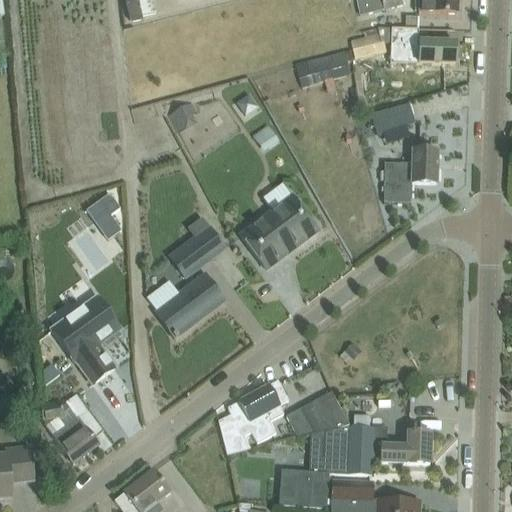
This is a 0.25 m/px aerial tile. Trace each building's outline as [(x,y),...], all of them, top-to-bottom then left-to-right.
[(420,15),(457,17),(457,0),(421,0),(421,1),(415,0),(414,15),(420,15)] [(405,18),(404,29),(417,30),(417,18),(405,18)] [(398,30),(377,29),(378,35),(380,44),(385,45),(391,45),(390,64),(403,65),(435,66),(455,67),(456,45),(417,43),(418,31),(398,30)] [(378,35),(350,41),(355,60),(355,62),(387,55),(385,45),(380,44),(378,35)] [(343,53),(295,66),(301,90),(323,84),(332,82),(349,77),(346,64),(353,62),(350,53),(343,54),(343,53)] [(409,106),(371,116),(376,136),(414,125),(409,106)] [(167,117),(178,135),(196,125),(191,117),(185,107),(167,117)] [(297,123),(315,116),(312,108),(294,115),(297,123)] [(278,144),(266,127),(250,139),(254,143),(259,139),(268,151),(278,144)] [(384,164),(383,205),(411,206),(411,186),(436,187),(437,153),(417,153),(410,152),(410,164),(384,164)] [(109,196),(86,212),(96,227),(119,210),(109,196)] [(240,237),(264,270),(265,272),(297,249),(318,233),(292,199),(240,237)] [(168,258),(173,264),(185,280),(224,250),(201,220),(187,230),(194,238),(168,258)] [(155,315),(175,342),(178,340),(177,338),(196,324),(193,321),(207,311),(209,314),(223,303),(204,278),(155,315)] [(117,371),(98,346),(117,332),(96,302),(53,333),(93,389),(117,371)] [(67,358),(54,365),(62,378),(74,370),(67,358)] [(298,395),(336,380),(329,363),(291,377),(298,395)] [(52,367),(42,374),(45,389),(60,377),(52,367)] [(231,417),(218,424),(227,456),(229,456),(250,451),(243,438),(250,434),(257,446),(276,435),(270,424),(283,417),(279,408),(288,403),(287,401),(277,383),(227,410),(231,417)] [(97,423),(108,417),(92,388),(80,394),(97,423)] [(326,419),(341,411),(332,394),(317,402),(326,419)] [(45,422),(45,426),(53,437),(55,443),(73,466),(98,448),(94,441),(103,434),(91,418),(75,397),(66,404),(59,406),(45,407),(45,422)] [(312,434),(299,410),(286,418),(288,422),(295,434),(297,438),(312,434)] [(328,431),(324,432),(323,444),(314,443),(310,443),(308,474),(281,472),(278,508),(326,511),(328,476),(370,478),(370,465),(429,467),(430,436),(406,436),(406,447),(386,446),(386,430),(372,429),(372,431),(351,431),(349,427),(328,431)] [(6,457),(0,457),(0,500),(12,499),(10,485),(33,483),(30,451),(6,453),(6,457)] [(159,503),(169,495),(152,473),(114,503),(120,511),(147,511),(148,511),(162,511),(157,505),(159,503)] [(372,500),(372,482),(333,483),(334,501),(372,500)] [(418,511),(418,504),(399,503),(375,502),(375,511),(418,511)]
